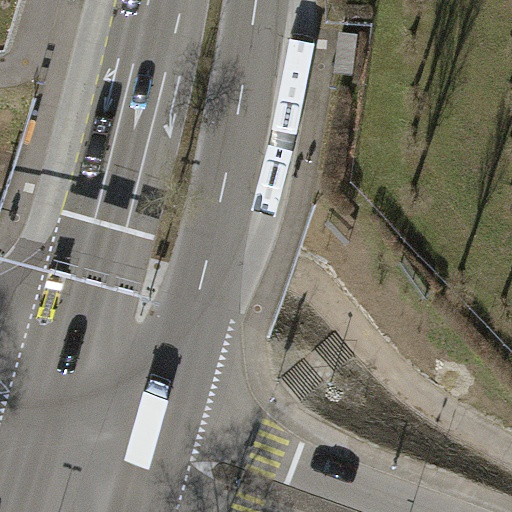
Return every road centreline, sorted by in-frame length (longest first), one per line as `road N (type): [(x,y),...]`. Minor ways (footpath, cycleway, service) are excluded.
road 1 (secondary): [(156,456),(200,320),(255,84),(264,0)]
road 2 (secondary): [(154,0),(52,419)]
road 3 (residential): [(156,456),(328,511)]
